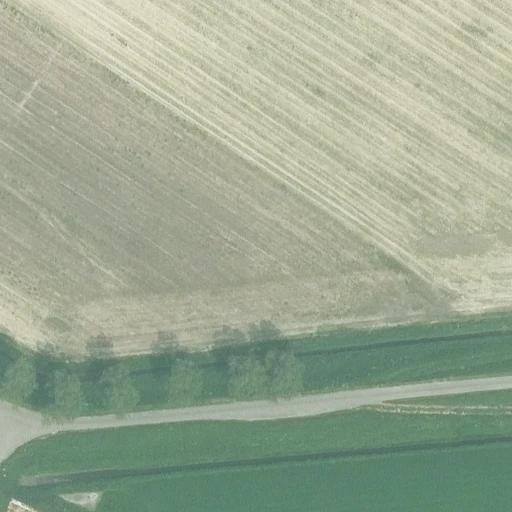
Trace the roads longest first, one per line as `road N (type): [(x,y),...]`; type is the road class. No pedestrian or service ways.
road 1 (unclassified): [(0,414),(15,424),(511,381)]
road 2 (track): [(511,357),(321,399),(409,413),(511,413)]
